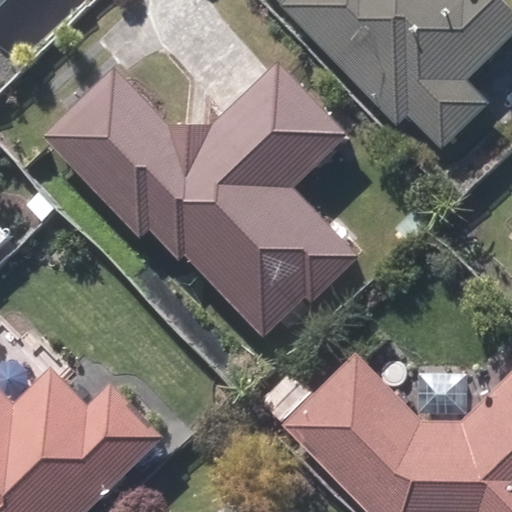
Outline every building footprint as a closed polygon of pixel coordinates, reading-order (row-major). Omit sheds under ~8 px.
[(0,0),(0,18),(19,0),(0,0)] [(421,111),(455,147),(500,105),(476,81),(511,47),(511,0),(289,0),(408,124),(421,111)] [(200,254),(273,336),(319,297),(326,303),(372,263),(307,189),(361,141),(296,67),(223,131),(184,129),(130,69),(58,135),(151,240),(163,228),(193,260),(200,254)] [(35,208),(53,226),(67,212),(50,195),(35,208)] [(0,257),(18,239),(0,220),(0,257)] [(511,511),(511,390),(475,426),(439,425),(373,354),(296,427),(377,511),(511,511)] [(0,511),(98,511),(175,438),(125,387),(102,410),(66,373),(26,411),(0,385),(0,511)] [(272,404),(291,424),(322,395),(304,375),(272,404)] [(250,511),(242,503),(232,511),(250,511)]
